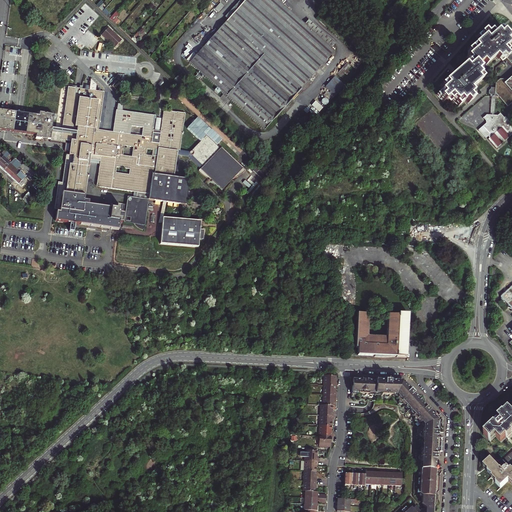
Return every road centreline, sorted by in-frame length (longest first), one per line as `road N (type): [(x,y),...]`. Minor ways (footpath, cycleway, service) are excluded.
road 1 (tertiary): [(0,499),(160,359),(344,364)]
road 2 (residential): [(344,364),(330,511)]
